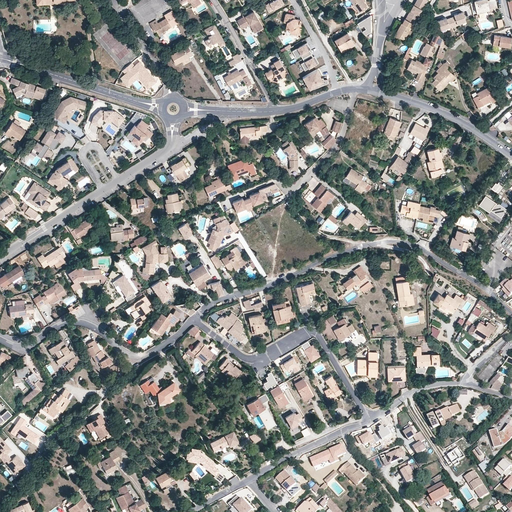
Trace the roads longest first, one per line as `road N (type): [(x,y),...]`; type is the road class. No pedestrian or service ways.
road 1 (residential): [(191,319),(325,259),(391,241),(468,277),(511,313)]
road 2 (residential): [(191,319),(254,359),(312,331),(369,422)]
road 3 (residential): [(0,339),(22,346),(63,323),(82,322),(133,359),(176,337),(191,319)]
road 4 (unknown): [(139,358),(62,426),(15,489)]
road 5 (tertiary): [(151,105),(0,58)]
road 6 (tertiary): [(511,157),(454,118),(373,90)]
road 7 (residential): [(247,480),(369,422)]
road 8 (residential): [(282,184),(292,187),(338,141),(355,89)]
road 9 (residential): [(213,0),(271,112)]
road 10 (tertiary): [(104,190),(0,258)]
